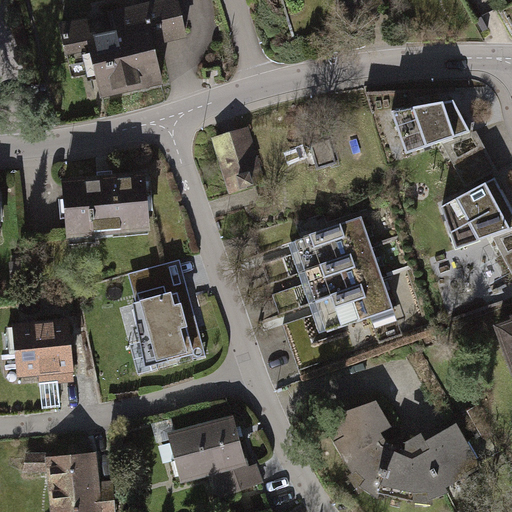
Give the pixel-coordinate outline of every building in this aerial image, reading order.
[(183,44),(173,0),(136,0),(138,8),(49,28),(61,82),(86,76),(93,104),(160,90),(151,51),(183,44)] [(343,0),(348,10),(355,6),(363,21),(387,8),(382,0),(343,0)] [(447,103),(382,116),(397,161),(437,151),(462,191),(496,176),(470,135),(464,138),(447,103)] [(214,138),(232,193),(269,181),(251,126),(214,138)] [(149,178),(55,185),(59,243),(154,235),(149,178)] [(511,284),(511,222),(487,185),(445,208),(457,229),(441,236),(448,256),(490,243),(511,285),(511,284)] [(356,223),(287,247),(297,277),(367,252),(356,223)] [(367,252),(297,277),(308,306),(377,282),(367,252)] [(377,282),(308,306),(319,339),(389,314),(377,282)] [(186,296),(129,310),(142,366),(199,352),(186,296)] [(72,376),(67,325),(7,330),(12,382),(72,376)] [(511,326),(490,334),(507,381),(511,379),(511,326)] [(379,404),(326,430),(363,491),(434,507),(487,472),(464,427),(420,449),(393,435),(379,404)] [(238,419),(164,436),(178,497),(207,490),(210,505),(256,494),(238,419)] [(122,511),(120,450),(41,453),(43,511),(122,511)]
